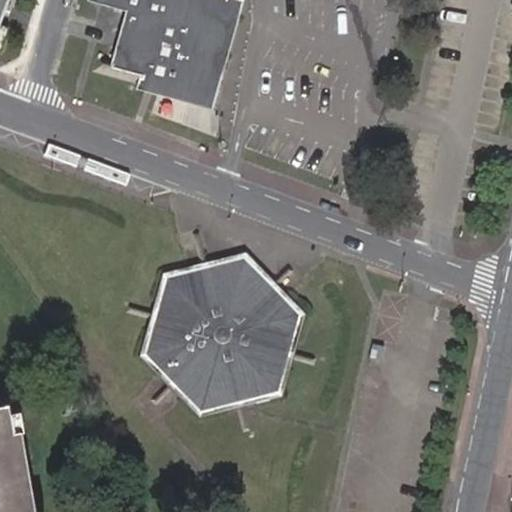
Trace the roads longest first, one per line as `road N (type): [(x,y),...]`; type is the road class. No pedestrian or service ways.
road 1 (residential): [(0,112),(511,293)]
road 2 (residential): [(470,511),(511,326)]
